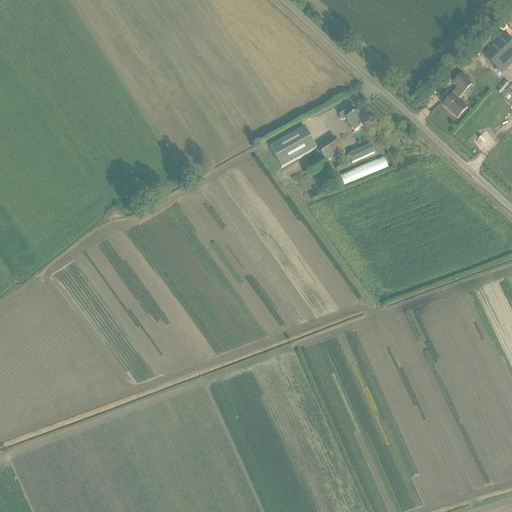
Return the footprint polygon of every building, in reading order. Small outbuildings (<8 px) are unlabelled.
[(495,27),(477,48),(493,62),(511,42),(495,27)] [(495,71),(484,84),(493,92),(505,80),(495,71)] [(443,106),(458,120),(468,109),(459,100),(473,85),(462,75),(454,84),(459,89),(443,106)] [(354,133),(356,131),(365,126),(353,107),(345,112),(339,115),(342,121),(346,119),(354,133)] [(269,147),(281,169),(316,150),(303,128),(269,147)] [(322,158),(325,163),(342,151),(334,138),(316,150),(317,151),(315,152),(320,160),(322,158)] [(352,164),(374,154),(370,146),(348,156),(352,164)] [(345,176),(349,188),(392,171),(387,159),(345,176)]
